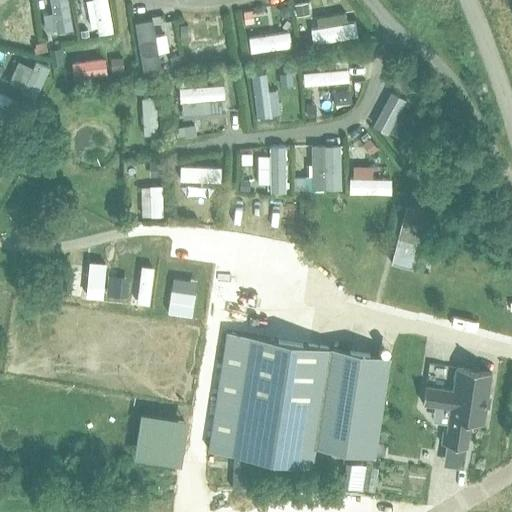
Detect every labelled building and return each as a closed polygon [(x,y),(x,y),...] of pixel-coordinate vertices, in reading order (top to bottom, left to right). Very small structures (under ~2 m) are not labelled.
[(47,0),(49,9),(38,11),(41,29),(68,25),(63,0),(47,0)] [(81,0),(70,0),(74,16),(86,14),(81,0)] [(105,0),(89,0),(93,30),(108,29),(105,0)] [(307,2),(294,4),(296,15),(308,13),(307,2)] [(252,9),(243,11),(245,23),(254,21),(252,9)] [(149,15),(131,18),(139,63),(157,59),(149,15)] [(307,36),(352,35),(351,20),(307,22),(307,36)] [(188,24),(180,24),(180,36),(188,35),(188,24)] [(0,42),(22,46),(25,31),(0,26),(0,42)] [(244,31),(245,46),(286,45),(285,30),(244,31)] [(186,60),(223,55),(221,41),(184,46),(186,60)] [(61,48),(51,50),(53,66),(63,64),(61,48)] [(71,73),(103,66),(100,52),(68,58),(71,73)] [(179,54),(170,55),(172,67),(181,65),(179,54)] [(32,95),(46,64),(32,57),(17,88),(32,95)] [(122,57),(111,58),(112,72),(123,71),(122,57)] [(292,72),(280,73),(281,83),(293,82),(292,72)] [(176,99),(220,97),(219,81),(176,83),(176,99)] [(136,87),(125,87),(125,99),(136,99),(136,87)] [(218,109),(217,98),(199,99),(200,110),(218,109)] [(388,100),(377,102),(388,154),(399,152),(388,100)] [(315,104),(306,105),(308,116),(316,115),(315,104)] [(195,123),(184,125),(187,137),(197,135),(195,123)] [(367,133),(361,138),(365,141),(371,137),(367,133)] [(370,139),(363,145),(371,155),(378,149),(370,139)] [(161,164),(150,164),(150,175),(161,175),(161,164)] [(305,177),(295,177),(295,189),(305,189),(305,177)] [(241,178),(240,189),(250,189),(250,178),(241,178)] [(158,182),(136,182),(137,212),(158,212),(158,182)] [(171,196),(171,210),(188,210),(188,196),(171,196)] [(264,232),(268,204),(257,202),(253,230),(264,232)] [(414,268),(428,211),(406,205),(392,262),(414,268)] [(97,263),(95,291),(108,292),(110,263),(97,263)] [(116,275),(115,295),(127,296),(128,276),(116,275)] [(171,289),(168,312),(191,315),(195,292),(171,289)] [(151,298),(149,309),(167,311),(169,300),(151,298)] [(390,356),(227,331),(209,450),(312,466),(315,446),(375,455),(390,356)] [(442,443),(446,444),(448,444),(446,457),(464,459),(465,447),(466,447),(467,447),(469,435),(471,421),(484,423),(488,397),(492,373),(492,372),(457,367),(453,390),(426,386),(423,403),(451,407),(447,431),(446,430),(444,430),(442,443)] [(234,459),(233,488),(256,489),(257,460),(234,459)]
